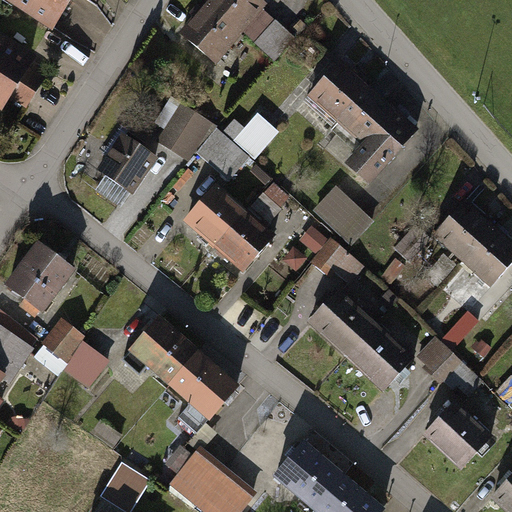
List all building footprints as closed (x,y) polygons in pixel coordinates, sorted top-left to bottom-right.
[(76,0),(13,0),(60,28),(76,0)] [(272,4),(267,0),(212,0),(210,4),(246,34),(272,4)] [(246,34),(210,4),(184,34),(220,65),(246,34)] [(44,56),(0,29),(0,110),(10,116),(20,99),(29,104),(46,76),(36,70),(44,56)] [(342,119),(372,84),(341,58),(312,94),(342,119)] [(372,84),(342,119),(367,139),(350,159),(378,181),(424,127),(372,84)] [(221,124),(188,102),(164,139),(198,160),(221,124)] [(288,132),(265,110),(235,141),(258,163),(288,132)] [(161,157),(125,133),(101,168),(137,193),(161,157)] [(219,242),(248,208),(219,182),(189,216),(219,242)] [(276,218),(294,197),(277,183),(259,204),(276,218)] [(377,218),(339,184),(317,208),(355,242),(377,218)] [(465,260),(497,223),(468,199),(437,235),(465,260)] [(248,267),(278,233),(248,208),(219,242),(248,267)] [(494,284),(511,263),(511,236),(497,223),(465,260),(494,284)] [(365,267),(315,230),(307,241),(321,251),(314,262),(337,278),(341,272),(354,282),(365,267)] [(84,268),(45,239),(11,284),(50,313),(84,268)] [(310,261),(297,248),(287,258),(300,271),(310,261)] [(343,288),(313,321),(350,355),(381,322),(343,288)] [(96,330),(70,312),(48,343),(74,362),(96,330)] [(172,383),(201,351),(160,316),(122,358),(140,374),(149,363),(172,383)] [(381,322),(350,355),(388,390),(418,356),(381,322)] [(0,387),(12,370),(18,375),(36,350),(0,325),(0,387)] [(467,363),(441,339),(422,360),(448,383),(467,363)] [(201,351),(172,383),(192,400),(177,416),(197,434),(240,385),(201,351)] [(511,381),(501,396),(511,404),(511,381)] [(500,439),(461,402),(430,434),(469,471),(500,439)] [(317,511),(347,477),(306,441),(277,475),(317,511)] [(251,511),(265,495),(208,448),(175,487),(204,511),(251,511)] [(129,511),(135,511),(155,481),(127,463),(105,497),(129,511)] [(511,476),(496,493),(511,508),(511,476)] [(318,511),(386,511),(347,477),(317,511),(318,511)]
